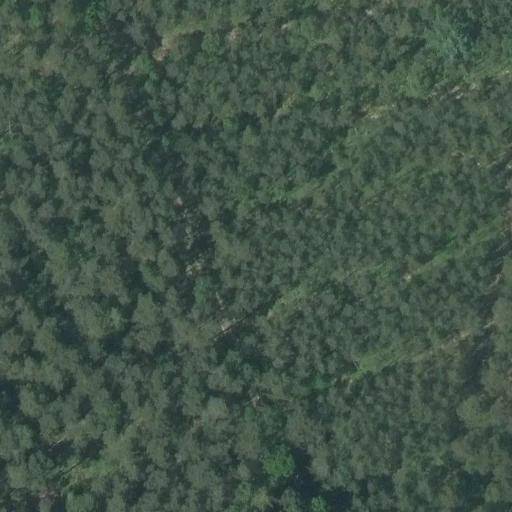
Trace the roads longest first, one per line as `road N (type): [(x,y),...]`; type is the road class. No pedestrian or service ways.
road 1 (track): [(100,44),(247,406),(320,511)]
road 2 (track): [(100,44),(147,37),(261,43),(450,0)]
